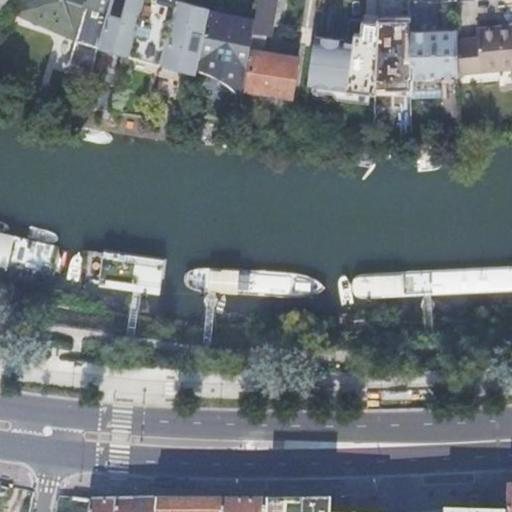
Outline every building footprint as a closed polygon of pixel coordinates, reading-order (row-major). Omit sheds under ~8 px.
[(96,45),(108,0),(24,0),(13,16),(72,31),(74,39),(96,45)] [(209,11),(211,3),(198,0),(192,0),(191,8),(176,5),(177,0),(126,0),(117,36),(136,40),(135,47),(165,54),(169,37),(183,41),(180,52),(200,57),(209,11)] [(274,0),(257,0),(254,20),(249,55),(252,55),(249,72),(246,89),(291,96),(294,78),(297,61),(263,56),(266,34),(270,36),(274,0)] [(242,96),(246,71),(249,55),(254,20),(231,16),(221,20),(219,13),(209,11),(200,57),(198,70),(207,72),(220,78),(232,86),(242,96)] [(357,37),(314,35),(311,88),(384,91),(388,15),(358,13),(357,37)] [(458,43),(458,73),(482,71),(511,67),(511,25),(477,28),(478,40),(458,43)] [(458,43),(457,28),(410,30),(411,42),(412,78),(458,76),(458,73),(458,43)] [(70,62),(88,67),(95,45),(77,40),(70,62)] [(410,78),(412,78),(411,42),(403,42),(403,69),(401,69),(401,90),(410,90),(410,78)] [(511,67),(482,71),(482,81),(511,77),(511,67)] [(441,89),(459,89),(458,76),(412,78),(410,78),(410,90),(410,98),(442,97),(441,89)] [(6,484),(0,511),(29,511),(34,490),(6,484)] [(91,511),(93,499),(60,494),(56,511),(91,511)] [(314,511),(314,496),(268,497),(266,511),(314,511)] [(160,498),(157,511),(266,511),(268,497),(237,498),(160,498)] [(157,511),(160,498),(108,499),(93,499),(91,511),(157,511)]
